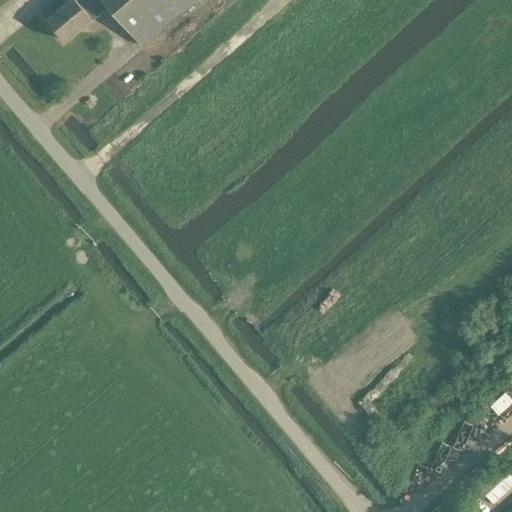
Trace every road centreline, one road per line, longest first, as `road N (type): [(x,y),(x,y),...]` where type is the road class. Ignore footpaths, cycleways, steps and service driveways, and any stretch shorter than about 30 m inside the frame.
road 1 (unclassified): [(360,511),(0,85)]
road 2 (track): [(306,0),(86,187)]
